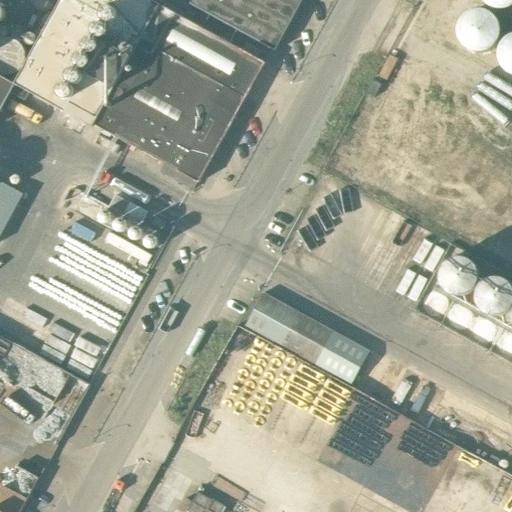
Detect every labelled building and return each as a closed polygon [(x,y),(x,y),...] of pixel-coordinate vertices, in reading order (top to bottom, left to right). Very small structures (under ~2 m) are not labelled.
[(61,0),(20,77),(106,124),(160,154),(168,158),(166,163),(161,172),(194,189),(198,180),(203,172),(205,173),(244,101),(246,97),(265,63),(184,17),(170,8),(154,0),(61,0)] [(193,0),(184,17),(265,63),(268,64),(302,0),(193,0)] [(0,41),(16,12),(0,3),(0,41)] [(0,112),(16,84),(0,75),(0,112)] [(373,79),(366,92),(375,97),(382,84),(373,79)] [(0,180),(0,236),(24,194),(0,180)] [(115,195),(110,205),(124,213),(142,223),(148,212),(130,202),(130,203),(115,195)] [(456,252),(459,257),(464,261),(469,263),(475,263),(481,261),(485,258),(488,253),(490,247),(490,241),(487,236),(483,232),(478,229),(472,228),(467,228),(461,231),(457,235),(455,241),(454,247),(456,252)] [(494,276),(498,281),(503,283),(509,284),(511,283),(511,249),(510,249),(504,250),(500,252),(496,256),(493,260),(492,265),(492,270),(494,276)] [(372,349),(263,292),(245,327),(354,384),(372,349)] [(454,468),(450,436),(400,421),(402,439),(405,431),(413,434),(414,446),(418,435),(421,462),(420,463),(398,465),(401,491),(402,504),(425,511),(436,475),(437,476),(447,442),(450,467),(454,468)] [(222,511),(225,507),(198,492),(187,511),(222,511)]
